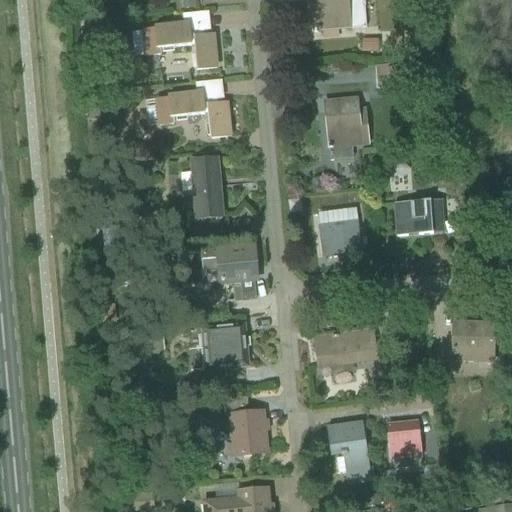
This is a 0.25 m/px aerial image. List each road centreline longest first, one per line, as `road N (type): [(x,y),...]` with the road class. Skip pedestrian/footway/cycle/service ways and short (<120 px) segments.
road 1 (residential): [(281,295),(252,0)]
road 2 (residential): [(281,295),(511,278)]
road 3 (residential): [(300,511),(281,295)]
road 4 (primary): [(16,511),(0,320)]
